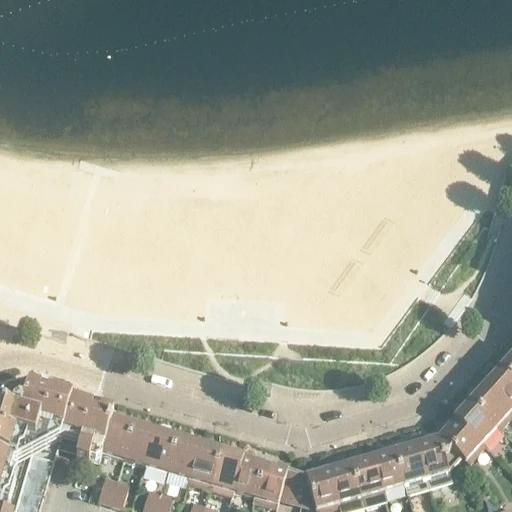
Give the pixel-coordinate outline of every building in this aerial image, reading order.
[(511,351),(505,359),(510,363),(501,373),(511,383),(511,351)] [(491,383),(487,379),(481,386),(511,413),(511,383),(501,373),(491,383)] [(475,393),(479,397),(470,407),(497,430),(496,431),(499,435),(511,420),(511,413),(481,386),(475,393)] [(101,458),(102,458),(114,419),(113,418),(115,411),(31,387),(28,393),(18,396),(16,403),(6,409),(0,407),(0,511),(41,511),(54,467),(62,440),(81,446),(76,462),(98,468),(99,465),(101,458)] [(461,417),(456,413),(450,420),(481,448),(482,447),(496,431),(497,430),(470,407),(461,417)] [(114,419),(102,458),(111,461),(124,464),(134,431),(120,427),(122,421),(114,419)] [(444,427),(449,431),(440,440),(466,464),(465,465),(468,469),(485,450),(482,447),(481,448),(450,420),(444,427)] [(157,431),(148,429),(147,434),(134,431),(124,464),(146,471),(157,431)] [(177,443),(164,439),(165,434),(157,431),(146,471),(168,477),(177,443)] [(429,497),(452,490),(448,476),(465,465),(466,464),(440,440),(439,441),(424,446),(423,440),(414,442),(429,497)] [(201,444),(192,441),(190,447),(177,443),(168,477),(188,483),(187,488),(188,488),(201,444)] [(394,455),(404,489),(406,493),(409,503),(429,497),(414,442),(405,445),(407,451),(394,455)] [(221,456),(207,452),(209,446),(201,444),(188,488),(210,495),(221,456)] [(380,459),(379,453),(371,455),(382,495),(383,495),(404,489),(394,455),(380,459)] [(245,457),(236,454),(234,460),(221,456),(210,495),(232,501),(234,497),(233,496),(245,457)] [(376,511),(387,509),(384,500),(383,495),(382,495),(371,455),(362,458),(363,464),(350,468),(363,511),(376,511)] [(265,469),(251,465),(253,459),(245,457),(233,496),(234,497),(254,502),(252,507),(254,508),(265,469)] [(326,468),(339,511),(363,511),(350,468),(337,471),(335,466),(326,468)] [(276,511),(289,470),(279,467),(278,473),(265,469),(254,508),(269,511),(276,511)] [(289,507),(290,507),(306,511),(339,511),(326,468),(318,471),(320,476),(305,481),(297,478),(289,507)] [(118,485),(105,482),(98,507),(110,510),(118,485)] [(115,511),(122,511),(130,489),(118,485),(110,510),(115,511)] [(157,511),(161,498),(149,495),(144,511),(157,511)] [(170,511),(174,502),(161,498),(157,511),(170,511)]
